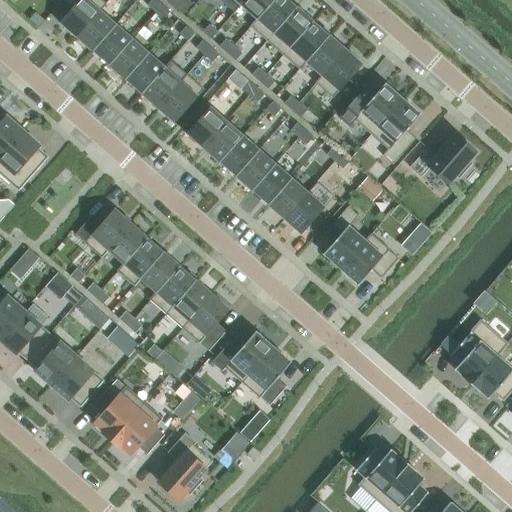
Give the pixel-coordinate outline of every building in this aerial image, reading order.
[(101,11),(107,4),(102,0),(79,0),(60,23),(77,38),(100,11),(101,11)] [(152,0),(147,6),(156,13),(162,5),(156,0),(152,0)] [(206,0),(212,5),(216,0),(220,0),(235,13),(241,5),(246,0),(206,0)] [(274,0),(246,0),(241,5),(257,19),(258,20),(274,0)] [(251,26),(267,41),(297,7),(288,0),(274,0),(258,20),(257,19),(251,26)] [(162,5),(156,13),(164,20),(171,12),(162,5)] [(267,41),(284,55),(313,22),(297,7),(267,41)] [(100,11),(77,38),(93,52),(116,25),(101,11),(100,11)] [(36,12),(29,19),(38,27),(44,20),(36,12)] [(330,36),(313,22),(284,55),(300,70),(307,63),(306,62),(330,36)] [(93,52),(109,66),(132,39),(116,25),(93,52)] [(203,33),(211,40),(218,32),(210,25),(203,33)] [(188,41),(195,34),(187,26),(180,34),(188,41)] [(307,63),(322,76),(323,77),(346,50),(330,36),(306,62),(307,63)] [(149,53),(132,39),(109,66),(125,80),(149,53)] [(234,46),(226,39),(219,47),(227,54),(234,46)] [(196,48),(204,56),(211,48),(203,41),(196,48)] [(227,54),(236,61),(243,53),(234,46),(227,54)] [(220,55),(211,48),(204,56),(213,63),(220,55)] [(323,77),(322,76),(315,83),(333,99),(363,65),(346,50),(323,77)] [(165,68),(149,53),(125,80),(142,94),(165,68)] [(171,60),(165,68),(142,94),(158,109),(188,75),(171,60)] [(252,75),(260,82),(267,75),(259,68),(252,75)] [(188,75),(158,109),(175,124),(205,89),(188,75)] [(275,82),(267,75),(260,82),(268,90),(275,82)] [(242,88),(250,95),(257,88),(249,80),(242,88)] [(403,100),(385,84),(372,99),(362,91),(339,117),(350,126),(355,120),(372,135),(403,100)] [(257,88),(250,95),(258,103),(265,95),(257,88)] [(299,103),(291,96),(284,104),(293,111),(299,103)] [(403,100),(372,135),(389,150),(383,156),(393,165),(416,139),(407,130),(421,115),(403,100)] [(266,110),(274,117),(281,109),(273,102),(266,110)] [(293,111),(301,118),(308,110),(299,103),(293,111)] [(187,134),(203,149),(227,122),(210,107),(187,134)] [(4,119),(0,115),(0,157),(25,130),(23,129),(21,131),(6,117),(4,119)] [(203,149),(220,163),(243,136),(227,122),(203,149)] [(299,138),(305,130),(297,123),(290,131),(299,138)] [(39,147),(24,133),(26,131),(25,130),(0,157),(0,173),(19,190),(48,157),(38,149),(39,147)] [(307,145),(314,137),(305,130),(299,138),(307,145)] [(428,149),(411,168),(421,176),(429,166),(449,183),(456,175),(460,178),(472,164),(468,160),(475,153),(456,135),(437,157),(428,149)] [(259,150),(243,136),(220,163),(236,177),(259,150)] [(335,162),(342,154),(334,147),(327,155),(335,162)] [(236,177),(252,191),(276,164),(259,150),(236,177)] [(342,154),(335,162),(343,169),(350,161),(342,154)] [(276,164),(252,191),(268,205),(292,179),(276,164)] [(285,220),(308,193),(292,179),(268,205),(285,220)] [(325,208),(308,193),(285,220),(302,234),(325,208)] [(366,242),(365,241),(349,227),(359,216),(348,207),(332,226),(341,234),(324,254),(341,269),(366,242)] [(92,215),(76,234),(85,243),(102,258),(108,251),(108,250),(131,224),(114,209),(102,223),(92,215)] [(108,250),(108,251),(124,264),(124,265),(148,238),(131,224),(108,250)] [(373,270),(382,278),(399,259),(389,251),(390,250),(372,234),(365,241),(366,242),(341,269),(359,285),(373,270)] [(140,279),(164,252),(148,238),(124,265),(124,264),(117,271),(135,287),(141,279),(140,279)] [(29,249),(22,258),(31,266),(39,257),(29,249)] [(157,293),(180,266),(164,252),(140,279),(141,279),(156,293),(157,293)] [(167,315),(196,281),(180,266),(157,293),(156,293),(150,300),(167,315)] [(85,276),(77,269),(70,277),(79,284),(85,276)] [(57,274),(50,283),(64,295),(72,286),(57,274)] [(167,315),(183,329),(213,295),(196,281),(167,315)] [(94,283),(87,291),(95,298),(102,290),(94,283)] [(0,339),(24,312),(0,290),(0,339)] [(110,297),(102,290),(95,298),(103,305),(110,297)] [(484,292),(475,303),(486,314),(496,303),(484,292)] [(217,324),(229,310),(213,295),(183,329),(200,344),(200,343),(209,351),(226,332),(217,324)] [(95,307),(87,316),(101,329),(109,320),(95,307)] [(50,335),(24,312),(0,339),(0,341),(1,340),(17,354),(19,352),(28,360),(50,335)] [(119,319),(127,326),(134,319),(126,312),(119,319)] [(134,319),(127,326),(135,334),(142,326),(134,319)] [(481,321),(451,355),(461,363),(455,369),(464,377),(463,378),(471,385),(497,356),(508,344),(481,321)] [(212,363),(222,372),(225,368),(242,383),(273,348),(255,332),(238,352),(229,344),(212,363)] [(35,370),(52,385),(76,358),(59,343),(50,335),(28,360),(38,368),(35,370)] [(130,338),(121,348),(130,356),(139,346),(130,338)] [(148,352),(156,359),(163,352),(155,345),(148,352)] [(270,406),(287,387),(278,378),(291,363),(273,348),(242,383),(260,398),(261,398),(270,406)] [(497,356),(471,385),(479,392),(480,391),(489,399),(494,392),(504,401),(511,391),(511,369),(497,356)] [(93,372),(76,358),(52,385),(69,400),(71,397),(81,406),(103,381),(93,372)] [(195,375),(187,384),(194,391),(202,381),(195,375)] [(103,433),(112,441),(144,403),(126,388),(119,396),(110,388),(93,407),(103,415),(96,423),(104,431),(103,433)] [(144,403),(112,441),(121,449),(123,447),(131,454),(138,446),(148,454),(164,435),(155,427),(162,419),(144,403)] [(238,432),(230,441),(242,452),(250,443),(238,432)] [(178,461),(159,482),(179,499),(186,491),(190,495),(203,480),(199,477),(212,462),(193,446),(196,443),(186,434),(169,453),(178,461)] [(253,448),(248,455),(254,460),(260,454),(253,448)] [(376,448),(357,470),(366,478),(360,485),(376,500),(408,464),(400,457),(399,458),(390,450),(385,456),(376,448)] [(14,477),(50,511),(65,494),(30,461),(14,477)] [(408,464),(376,500),(390,511),(412,511),(428,494),(419,486),(424,480),(415,472),(416,471),(408,464)] [(1,497),(0,498),(0,511),(2,511),(9,505),(1,497)] [(461,511),(450,502),(441,511),(461,511)]
